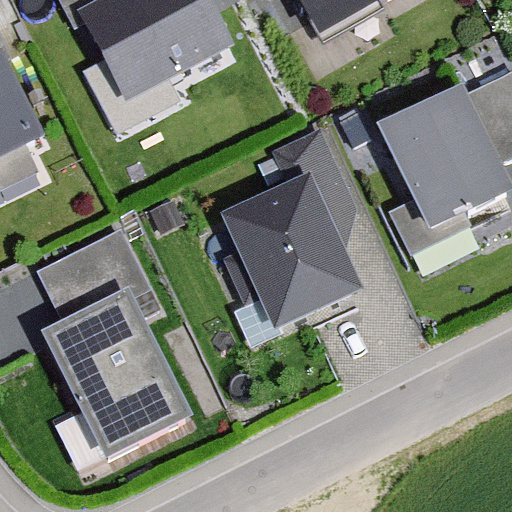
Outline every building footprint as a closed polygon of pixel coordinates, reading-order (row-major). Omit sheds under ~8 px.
[(192,0),(121,0),(83,22),(133,111),(226,59),(192,0)] [(279,0),(314,60),(419,0),(279,0)] [(5,64),(0,66),(0,177),(44,159),(5,64)] [(450,113),(446,104),(362,145),(416,256),(496,218),(478,181),(511,164),(511,85),(511,84),(450,113)] [(211,231),(266,346),(348,307),(293,193),(211,231)] [(51,348),(111,468),(200,424),(139,303),(51,348)]
